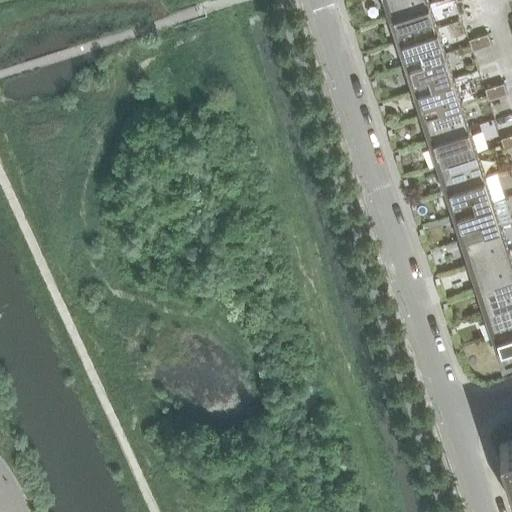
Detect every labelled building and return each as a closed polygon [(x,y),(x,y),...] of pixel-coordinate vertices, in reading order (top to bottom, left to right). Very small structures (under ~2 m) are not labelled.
[(427,0),(384,0),(391,15),(428,3),(427,0)] [(388,16),(399,40),(436,27),(428,3),(391,15),(388,16)] [(436,27),(399,40),(396,40),(406,64),(444,52),(436,27)] [(487,33),(477,36),(481,47),(490,44),(487,33)] [(481,47),(477,36),(468,39),(471,50),(481,47)] [(404,65),(414,89),(452,77),(444,52),(406,64),(404,65)] [(452,77),(414,89),(412,90),(422,114),(460,102),(452,77)] [(503,82),(493,85),(497,97),(506,94),(503,82)] [(497,97),(493,85),(484,89),(487,100),(497,97)] [(420,115),(430,139),(468,126),(460,102),(422,114),(420,115)] [(468,126),(430,139),(428,139),(438,163),(476,151),(468,126)] [(511,146),(511,143),(509,135),(500,138),(503,149),(511,146)] [(436,164),(446,188),(484,176),(476,151),(438,163),(436,164)] [(484,176),(446,188),(444,189),(454,213),(492,201),(484,176)] [(452,214),(462,238),(500,225),(492,201),(454,213),(452,214)] [(500,225),(462,238),(460,238),(470,262),(508,250),(500,225)] [(468,263),(478,287),(511,276),(511,262),(508,250),(470,262),(468,263)] [(511,276),(478,287),(476,288),(486,312),(511,303),(511,276)] [(484,313),(494,337),(511,330),(511,303),(486,312),(484,313)] [(492,337),(503,363),(511,360),(511,330),(494,337),(492,337)] [(511,441),(498,445),(511,487),(511,441)]
